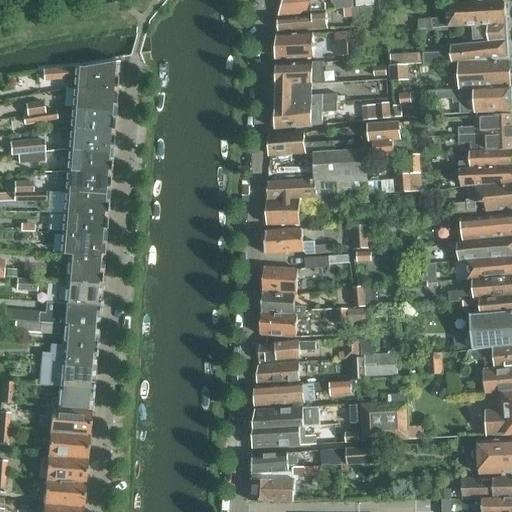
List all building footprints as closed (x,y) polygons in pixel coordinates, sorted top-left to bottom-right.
[(285,0),(280,16),(280,32),(314,29),(314,22),(334,20),(333,11),(327,11),(326,4),(325,3),(324,0),(285,0)] [(336,10),(344,9),(353,9),(353,7),(354,7),(354,0),(332,2),(336,6),(336,10)] [(473,27),(508,25),(507,2),(478,3),(448,5),(447,5),(448,19),(433,19),(418,20),(419,31),(433,30),(433,31),(449,30),(449,29),(473,27)] [(353,9),(353,20),(354,28),(369,27),(369,21),(373,20),(373,7),(354,7),(353,7),(353,9)] [(353,9),(344,9),(345,21),(353,20),(353,9)] [(453,64),(459,63),(510,59),(508,25),(473,27),(474,41),(489,39),(490,42),(452,46),(453,54),(447,54),(446,53),(425,54),(425,64),(453,63),(453,64)] [(349,33),(339,34),(340,57),(350,56),(349,33)] [(277,60),(316,58),(315,35),(279,36),(277,60)] [(390,56),(391,67),(408,66),(423,65),(422,54),(390,56)] [(511,83),(510,59),(459,63),(460,90),(511,87),(511,83)] [(82,91),(117,93),(119,67),(120,67),(120,62),(78,69),(77,79),(82,79),(82,91)] [(278,87),(314,85),(324,84),(324,75),(324,63),(279,65),(278,87)] [(409,81),(408,66),(391,67),(391,82),(409,81)] [(388,76),(387,68),(376,68),(376,76),(388,76)] [(278,108),(338,103),(338,94),(314,96),(314,85),(278,87),(278,108)] [(511,87),(460,90),(428,92),(428,100),(460,99),(461,114),(511,111),(511,87)] [(117,93),(82,91),(82,93),(73,92),(73,98),(72,111),(74,110),(80,110),(116,114),(117,93)] [(423,105),(421,92),(401,94),(402,107),(423,105)] [(338,103),(278,108),(277,130),(324,126),(324,113),(338,112),(338,103)] [(379,119),(391,118),(390,103),(377,105),(379,119)] [(25,106),(27,117),(45,114),(44,104),(25,106)] [(78,131),(114,134),(116,114),(80,110),(74,110),(72,111),(71,120),(70,131),(78,131)] [(45,114),(27,117),(25,117),(26,126),(40,124),(58,122),(56,113),(45,114)] [(460,136),(511,133),(511,115),(477,118),(477,127),(460,128),(460,136)] [(370,143),(373,143),(394,141),(401,141),(400,124),(369,126),(370,143)] [(77,152),(112,155),(114,134),(78,131),(70,131),(70,140),(69,152),(71,152),(77,152)] [(477,151),(511,150),(511,133),(460,136),(460,143),(477,142),(477,151)] [(307,154),(315,154),(349,151),(349,141),(306,145),(305,134),(272,136),(271,157),(307,154)] [(394,141),(373,143),(374,156),(396,155),(394,141)] [(45,144),(9,146),(10,157),(46,154),(45,144)] [(340,196),(340,199),(370,197),(367,150),(349,151),(315,154),(316,181),(270,183),(268,199),(268,201),(340,196)] [(461,169),(511,165),(511,150),(477,151),(471,152),(471,160),(461,161),(461,169)] [(111,176),(112,155),(77,152),(71,152),(69,152),(68,164),(75,165),(75,173),(111,176)] [(43,154),(16,157),(17,165),(44,163),(43,154)] [(409,175),(422,174),(422,155),(407,156),(409,175)] [(470,187),(511,184),(511,165),(461,169),(463,188),(471,188),(470,187)] [(66,193),(109,196),(111,176),(75,173),(67,172),(67,182),(66,193)] [(410,175),(398,176),(399,194),(411,193),(410,175)] [(511,184),(470,187),(471,188),(471,200),(468,201),(468,204),(454,204),(455,219),(478,217),(477,203),(482,202),(482,204),(486,204),(487,213),(511,210),(511,184)] [(14,186),(15,195),(33,194),(33,185),(14,186)] [(71,214),(108,217),(109,196),(66,193),(64,214),(71,214)] [(47,194),(33,194),(15,195),(15,204),(48,203),(47,194)] [(340,196),(268,201),(268,226),(302,225),(301,211),(315,211),(341,209),(340,199),(340,196)] [(71,214),(64,214),(62,234),(106,239),(108,217),(71,214)] [(511,214),(478,217),(455,219),(450,220),(451,231),(463,230),(464,242),(511,237),(511,214)] [(354,251),(372,249),(370,226),(352,227),(354,251)] [(304,243),(304,230),(267,232),(266,255),(305,252),(305,253),(308,256),(332,254),(332,245),(316,246),(316,242),(304,243)] [(104,260),(106,239),(62,234),(61,245),(69,246),(68,256),(104,260)] [(467,262),(511,258),(511,240),(491,241),(459,244),(460,262),(467,262)] [(355,263),(373,262),(372,252),(358,253),(357,253),(354,254),(355,263)] [(66,283),(102,286),(103,274),(104,274),(105,270),(104,270),(104,260),(68,256),(66,283)] [(330,258),(330,257),(306,259),(307,270),(331,268),(330,258)] [(511,258),(467,262),(469,280),(473,280),(473,279),(511,275),(511,258)] [(423,283),(432,282),(431,264),(422,265),(423,283)] [(6,275),(18,277),(19,269),(7,268),(6,274),(6,275)] [(264,293),(298,296),(300,270),(266,268),(264,293)] [(511,275),(473,279),(473,280),(474,291),(450,293),(450,302),(464,302),(464,301),(511,297),(511,275)] [(38,293),(39,281),(18,280),(16,291),(38,293)] [(102,286),(66,283),(58,283),(57,293),(68,294),(67,304),(100,307),(102,286)] [(360,287),(354,286),(352,289),(353,309),(378,308),(378,286),(360,287)] [(298,296),(264,293),(263,314),(298,316),(299,316),(307,316),(307,308),(296,307),(297,296),(298,297),(298,296)] [(511,297),(464,301),(464,302),(465,309),(481,308),(482,315),(511,312),(511,297)] [(100,307),(67,304),(54,303),(53,314),(40,313),(40,323),(99,328),(100,307)] [(366,323),(366,310),(349,310),(349,323),(366,323)] [(18,321),(36,323),(37,313),(19,311),(18,321)] [(348,311),(336,312),(337,326),(348,325),(348,311)] [(511,312),(482,315),(473,316),(473,315),(471,315),(473,332),(454,333),(456,351),(469,351),(511,347),(511,312)] [(299,316),(298,316),(263,314),(261,336),(297,338),(299,316)] [(36,323),(18,321),(16,321),(15,332),(41,334),(64,336),(63,346),(97,349),(99,328),(40,323),(36,323)] [(353,360),(361,359),(360,340),(339,341),(339,347),(346,347),(346,352),(339,352),(339,361),(347,360),(347,358),(353,358),(353,360)] [(361,340),(360,340),(361,359),(366,359),(367,379),(367,377),(399,375),(398,354),(374,355),(374,340),(362,341),(361,340)] [(317,352),(317,343),(301,342),(277,344),(261,346),(260,362),(302,358),(302,351),(317,352)] [(96,367),(97,349),(63,346),(52,345),(51,354),(42,353),(41,365),(95,369),(96,367)] [(486,370),(511,367),(511,347),(469,351),(470,362),(485,359),(486,369),(486,370)] [(430,375),(444,374),(443,353),(428,354),(430,375)] [(361,359),(353,360),(353,380),(367,379),(366,359),(361,359)] [(258,384),(301,382),(301,364),(260,367),(258,384)] [(39,385),(60,387),(94,390),(95,369),(41,365),(39,385)] [(511,367),(486,370),(486,369),(484,370),(487,395),(498,394),(498,393),(511,392),(511,367)] [(460,374),(448,374),(449,396),(461,395),(460,374)] [(14,406),(16,384),(3,383),(1,404),(14,406)] [(318,402),(317,383),(258,388),(257,407),(318,402)] [(92,411),(94,390),(60,387),(59,398),(53,397),(52,407),(92,411)] [(511,392),(498,393),(498,394),(499,410),(486,411),(488,437),(511,435),(511,392)] [(322,407),(340,406),(340,397),(322,398),(322,407)] [(364,442),(410,439),(408,402),(363,404),(363,406),(364,423),(364,442)] [(363,406),(351,406),(352,423),(364,423),(363,406)] [(50,433),(90,436),(92,412),(52,408),(50,433)] [(301,428),(306,428),(305,418),(317,417),(316,408),(305,409),(257,411),(255,431),(301,428)] [(0,418),(0,428),(10,430),(12,414),(0,413),(0,418)] [(424,427),(409,427),(410,439),(424,439),(424,427)] [(10,430),(0,428),(0,445),(9,446),(10,430)] [(301,428),(255,431),(254,449),(302,446),(301,428)] [(88,460),(90,436),(50,433),(48,457),(88,460)] [(347,444),(360,443),(360,433),(347,433),(347,444)] [(507,477),(508,474),(511,473),(511,440),(479,442),(480,476),(503,475),(503,477),(507,477)] [(377,448),(348,450),(349,466),(378,465),(377,448)] [(330,468),(343,467),(341,450),(329,451),(330,468)] [(254,456),(253,475),(290,472),(289,454),(254,456)] [(88,460),(48,457),(46,481),(86,484),(88,460)] [(0,477),(7,478),(8,462),(0,461),(0,477)] [(290,472),(253,475),(253,479),(251,502),(287,502),(288,486),(293,486),(294,476),(312,476),(312,467),(293,468),(293,472),(290,472)] [(464,499),(511,499),(511,479),(494,479),(494,480),(463,481),(464,499)] [(44,505),(84,508),(86,484),(46,481),(44,505)] [(511,511),(511,499),(464,499),(464,500),(483,500),(483,511),(511,511)] [(443,511),(452,511),(452,500),(443,500),(443,511)] [(317,511),(345,511),(346,501),(317,501),(317,511)]
